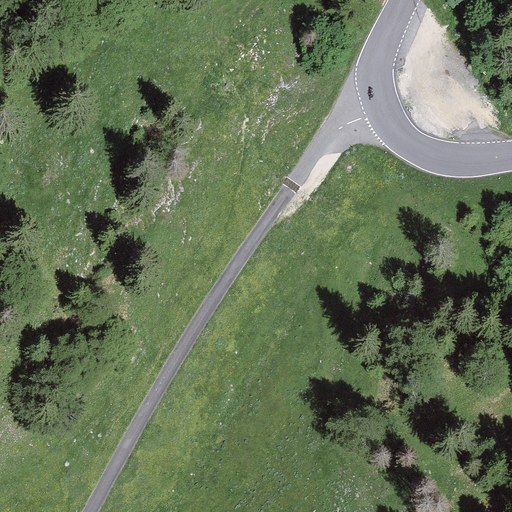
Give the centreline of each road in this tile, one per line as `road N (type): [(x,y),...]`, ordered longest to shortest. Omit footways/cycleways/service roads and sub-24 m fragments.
road 1 (track): [(374,81),(216,294),(89,511)]
road 2 (tertiary): [(403,0),(378,53),(374,81),(383,116),(406,142),(437,157),(511,157)]
